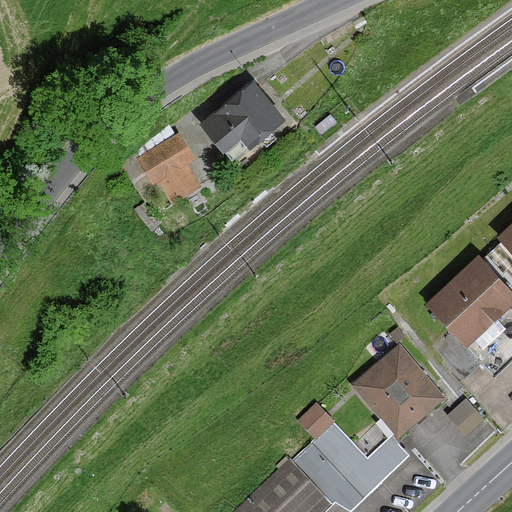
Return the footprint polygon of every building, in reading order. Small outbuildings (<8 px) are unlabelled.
[(295,132),(263,89),(223,119),(237,136),(223,146),(233,160),(250,148),(259,159),(295,132)] [(198,165),(182,138),(139,163),(156,191),(163,186),(176,208),(204,192),(191,170),(198,165)] [(511,235),(503,244),(511,253),(511,235)] [(511,318),(511,291),(484,262),(432,312),(473,355),(511,318)] [(343,382),(299,422),(316,441),(237,511),(334,511),(344,504),(351,511),(359,511),(415,461),(400,444),(449,400),(398,345),(350,389),(343,382)] [(491,424),(471,401),(449,420),(469,443),(491,424)]
